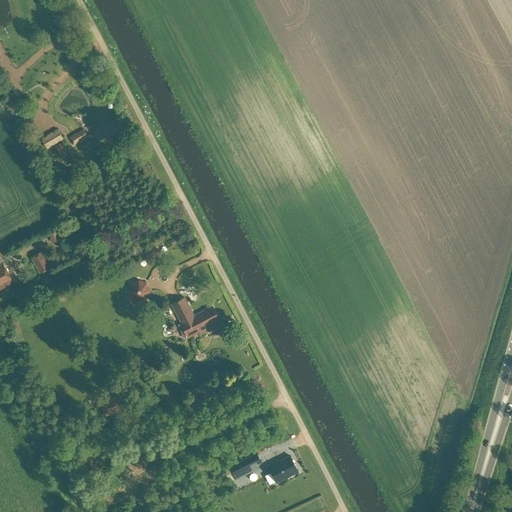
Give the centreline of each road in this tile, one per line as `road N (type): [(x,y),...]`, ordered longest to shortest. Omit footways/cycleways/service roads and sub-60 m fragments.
road 1 (unclassified): [(344,511),(77,0)]
road 2 (track): [(285,398),(163,457),(136,511)]
road 3 (trunk): [(511,351),(468,511)]
road 4 (trunk): [(472,511),(511,396)]
